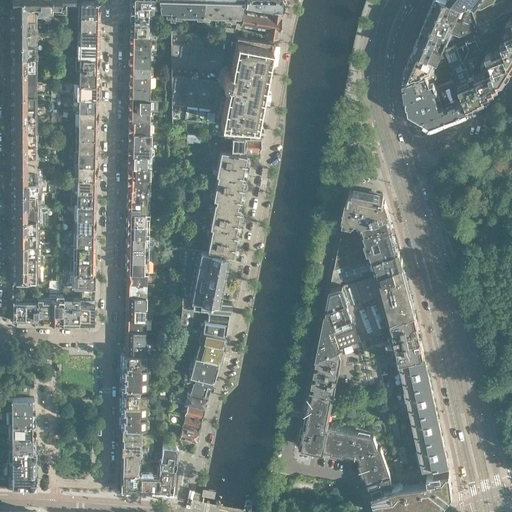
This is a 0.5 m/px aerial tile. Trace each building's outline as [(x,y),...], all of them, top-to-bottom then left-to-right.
[(51,8),(50,0),(36,0),(37,6),(37,11),(41,11),(41,12),(43,14),(50,14),(51,12),(51,8)] [(174,15),(174,0),(157,0),(159,5),(159,7),(165,7),(165,13),(169,13),(169,17),(174,17),(174,15)] [(187,11),(187,0),(174,0),(174,15),(180,15),(180,11),(187,11)] [(201,16),(201,0),(187,0),(187,11),(195,12),(195,16),(201,16)] [(215,12),(215,0),(201,0),(201,16),(207,16),(207,12),(215,12)] [(229,17),(229,0),(215,0),(215,12),(222,13),(222,16),(229,17)] [(238,13),(241,0),(229,0),(229,17),(229,18),(234,19),(234,13),(238,13)] [(282,7),(282,0),(244,0),(244,3),(257,5),(281,9),(282,7)] [(469,7),(453,0),(433,0),(430,7),(463,21),(469,7)] [(511,11),(511,0),(453,0),(469,7),(470,7),(474,16),(477,25),(491,20),(511,11)] [(99,15),(99,1),(80,1),(80,15),(99,15)] [(150,17),(151,5),(151,3),(130,3),(129,16),(150,17)] [(277,37),(281,14),(282,9),(281,9),(257,5),(256,12),(242,10),(240,24),(265,28),(264,36),(277,37)] [(33,18),(33,11),(37,11),(37,6),(11,6),(11,18),(33,18)] [(463,21),(430,7),(424,21),(447,30),(447,31),(451,32),(452,28),(457,30),(458,27),(460,28),(463,21)] [(99,29),(99,15),(80,15),(79,28),(99,29)] [(150,32),(150,17),(129,16),(129,32),(150,32)] [(480,34),(477,25),(474,16),(473,17),(468,28),(472,30),(474,36),(480,34)] [(33,25),(33,18),(11,18),(11,31),(36,31),(36,25),(33,25)] [(511,24),(510,19),(505,21),(509,31),(504,33),(507,40),(500,43),(503,50),(511,69),(511,66),(511,24)] [(474,75),(469,61),(471,56),(483,50),(479,38),(495,31),(491,20),(477,25),(480,34),(474,36),(468,39),(460,42),(444,49),(444,50),(446,56),(449,62),(455,77),(467,109),(475,106),(475,105),(480,103),(479,103),(484,101),(483,99),(474,75)] [(441,44),(447,31),(447,30),(424,21),(418,34),(441,44)] [(99,42),(99,29),(79,28),(79,41),(79,42),(99,42)] [(474,36),(472,30),(468,28),(466,32),(465,33),(468,39),(474,36)] [(256,125),(272,41),(266,40),(265,40),(260,39),(259,39),(255,38),(254,38),(249,37),(248,37),(243,36),(242,36),(228,34),(228,37),(170,30),(171,120),(221,123),(256,125)] [(33,43),(33,36),(36,36),(36,31),(11,31),(11,43),(33,43)] [(150,43),(150,32),(129,32),(129,43),(150,43)] [(468,39),(465,33),(457,36),(460,42),(468,39)] [(435,58),(441,44),(418,34),(412,49),(413,49),(433,57),(435,58)] [(98,56),(99,42),(79,42),(79,41),(77,41),(77,55),(79,55),(98,56)] [(33,50),(33,43),(11,43),(11,56),(33,56),(36,56),(36,50),(33,50)] [(150,54),(150,43),(129,43),(129,54),(150,54)] [(434,68),(431,62),(433,57),(413,49),(403,72),(404,80),(429,70),(430,70),(434,68)] [(511,69),(503,50),(492,54),(491,50),(485,53),(486,58),(497,84),(502,83),(505,77),(506,77),(511,69)] [(150,65),(150,54),(129,54),(129,65),(150,65)] [(98,69),(98,56),(79,55),(78,69),(98,69)] [(33,68),(33,56),(11,56),(11,68),(33,68)] [(497,84),(486,58),(481,60),(486,71),(474,75),(483,99),(490,96),(489,94),(494,92),(493,89),(498,87),(497,84)] [(435,85),(451,78),(446,63),(444,64),(439,66),(434,68),(430,70),(429,70),(404,80),(406,96),(435,85)] [(149,76),(150,65),(129,65),(128,76),(149,76)] [(33,81),(33,68),(11,68),(11,81),(33,81)] [(98,83),(98,69),(78,69),(78,82),(98,83)] [(149,88),(149,76),(128,76),(128,87),(149,88)] [(435,85),(406,96),(408,109),(408,110),(409,110),(409,111),(410,111),(410,112),(429,123),(430,123),(467,109),(455,77),(451,78),(435,85)] [(33,93),(33,81),(11,81),(11,93),(33,93)] [(97,96),(98,83),(78,82),(78,96),(97,96)] [(149,99),(149,88),(128,87),(128,98),(149,99)] [(33,105),(33,93),(11,93),(11,105),(33,105)] [(97,110),(97,96),(78,96),(77,109),(97,110)] [(149,110),(149,99),(128,98),(128,110),(149,110)] [(33,118),(33,105),(11,105),(11,118),(33,118)] [(97,123),(97,110),(77,109),(77,123),(97,123)] [(149,121),(149,110),(128,110),(128,121),(149,121)] [(33,130),(33,118),(11,118),(11,130),(33,130)] [(148,132),(149,121),(128,121),(127,132),(148,132)] [(97,137),(97,128),(97,123),(77,123),(77,137),(97,137)] [(261,134),(262,125),(256,125),(221,123),(221,136),(261,138),(262,134),(261,134)] [(33,143),(33,136),(36,136),(36,130),(33,130),(11,130),(11,143),(33,143)] [(148,143),(148,132),(127,132),(127,143),(148,143)] [(259,151),(260,142),(261,138),(221,136),(188,134),(187,143),(199,144),(198,144),(221,145),(221,142),(231,143),(231,144),(238,144),(238,149),(259,151)] [(96,150),(97,137),(77,137),(77,150),(96,150)] [(33,150),(33,143),(11,143),(11,155),(36,155),(36,150),(33,150)] [(148,155),(148,143),(127,143),(127,154),(148,155)] [(243,166),(245,153),(220,148),(220,149),(214,148),(211,160),(217,161),(243,166)] [(96,164),(96,150),(77,150),(76,164),(96,164)] [(148,166),(148,155),(127,154),(127,165),(148,166)] [(33,167),(33,161),(36,161),(36,155),(11,155),(11,168),(33,167)] [(241,177),(243,166),(217,161),(215,172),(241,177)] [(96,177),(96,164),(76,164),(76,177),(96,177)] [(152,175),(152,170),(148,170),(148,166),(127,165),(127,177),(147,177),(150,177),(152,175)] [(33,174),(33,167),(11,168),(11,180),(36,180),(36,174),(33,174)] [(241,177),(215,172),(211,171),(209,184),(214,185),(240,190),(243,177),(241,177)] [(96,191),(96,177),(76,177),(76,191),(96,191)] [(147,188),(147,177),(127,177),(127,188),(128,188),(147,188)] [(33,192),(33,185),(36,185),(36,180),(11,180),(11,192),(33,192)] [(238,202),(240,192),(240,190),(214,185),(212,197),(215,197),(214,201),(236,205),(237,202),(238,202)] [(146,200),(147,193),(149,193),(149,188),(147,188),(128,188),(128,193),(126,194),(126,197),(127,198),(127,200),(146,200)] [(388,210),(387,206),(388,206),(385,197),(384,198),(383,195),(350,188),(348,196),(347,195),(343,212),(345,213),(342,226),(361,220),(388,210)] [(95,204),(96,191),(76,191),(76,204),(95,204)] [(33,199),(33,192),(11,192),(12,205),(34,205),(37,205),(36,199),(33,199)] [(146,208),(146,200),(127,200),(127,201),(126,202),(126,206),(127,207),(127,212),(149,212),(149,208),(146,208)] [(235,229),(239,206),(236,205),(214,201),(213,201),(211,212),(206,211),(203,224),(211,226),(234,230),(235,229)] [(95,218),(95,204),(76,204),(75,218),(95,218)] [(34,217),(34,205),(12,205),(12,217),(34,217)] [(394,234),(391,221),(388,210),(361,220),(364,229),(367,237),(365,238),(366,243),(394,234)] [(146,224),(146,217),(149,217),(149,212),(127,212),(127,217),(126,218),(126,221),(127,222),(127,224),(146,224)] [(34,229),(34,217),(12,217),(12,230),(34,229)] [(95,232),(95,218),(75,218),(75,231),(95,232)] [(360,239),(358,232),(364,229),(361,220),(342,226),(342,227),(342,228),(340,237),(340,238),(338,246),(360,239)] [(146,232),(146,224),(127,224),(127,225),(126,226),(126,230),(127,231),(127,236),(146,236),(146,237),(148,237),(149,232),(146,232)] [(232,254),(235,236),(237,230),(235,229),(234,230),(211,226),(209,236),(203,235),(200,249),(226,253),(232,254)] [(34,242),(34,229),(12,230),(12,242),(34,242)] [(95,245),(95,232),(75,231),(75,245),(95,245)] [(398,247),(394,234),(366,243),(368,248),(370,248),(372,256),(398,247)] [(145,244),(146,237),(146,236),(127,236),(127,238),(125,239),(125,242),(126,243),(126,248),(148,248),(148,244),(145,244)] [(336,256),(362,248),(360,239),(338,246),(338,247),(338,248),(336,256)] [(34,254),(34,242),(12,242),(12,254),(34,254)] [(94,259),(95,245),(75,245),(75,258),(94,259)] [(226,253),(200,249),(179,245),(182,297),(216,300),(226,253)] [(371,274),(402,263),(402,262),(398,247),(372,256),(368,257),(334,269),(330,287),(371,274)] [(334,269),(368,257),(365,247),(362,248),(336,256),(336,257),(336,258),(334,267),(334,268),(334,269)] [(145,260),(145,253),(148,253),(148,248),(126,248),(126,253),(125,254),(125,257),(126,258),(126,260),(145,260)] [(34,267),(34,254),(12,254),(12,267),(34,267)] [(94,272),(94,259),(75,258),(74,271),(74,272),(94,272)] [(145,268),(145,260),(126,260),(126,262),(125,263),(125,266),(126,267),(126,272),(146,272),(148,272),(148,268),(145,268)] [(390,319),(415,310),(414,310),(415,310),(414,309),(412,300),(409,291),(410,291),(409,291),(407,282),(407,281),(407,282),(405,273),(405,272),(404,272),(402,264),(402,263),(371,274),(330,287),(317,355),(393,327),(390,319)] [(34,279),(34,267),(12,267),(12,279),(34,279)] [(94,286),(94,272),(74,272),(74,271),(72,271),(72,285),(78,286),(94,286)] [(146,283),(146,272),(126,272),(125,283),(146,283)] [(36,287),(36,279),(34,279),(12,279),(12,287),(36,287)] [(145,295),(146,283),(125,283),(125,294),(145,295)] [(93,322),(94,286),(78,286),(78,298),(78,301),(78,322),(93,322)] [(24,320),(25,301),(25,292),(12,292),(12,301),(12,320),(24,320)] [(36,321),(37,292),(32,292),(32,301),(25,301),(24,320),(36,321)] [(49,302),(42,301),(42,292),(37,292),(36,321),(48,321),(49,302)] [(63,321),(63,297),(63,293),(49,292),(49,302),(48,321),(63,321)] [(145,306),(145,295),(125,294),(125,306),(145,306)] [(78,322),(78,301),(78,298),(63,297),(63,321),(78,322)] [(190,327),(193,309),(202,310),(229,312),(231,302),(216,300),(182,297),(182,306),(179,325),(190,327)] [(145,318),(145,306),(125,306),(125,317),(145,318)] [(227,322),(229,312),(202,310),(202,314),(208,314),(207,320),(227,322)] [(424,353),(420,336),(415,310),(390,319),(393,327),(317,355),(310,387),(334,392),(383,380),(380,369),(379,365),(401,358),(424,353)] [(144,329),(145,318),(125,317),(124,329),(144,329)] [(225,332),(227,322),(207,320),(204,319),(202,325),(201,325),(200,327),(203,327),(203,328),(225,332)] [(224,334),(190,327),(179,325),(178,333),(200,339),(222,343),(224,334)] [(144,341),(144,329),(124,329),(124,340),(144,341)] [(218,359),(222,343),(200,339),(178,333),(175,353),(183,354),(186,342),(196,345),(194,353),(218,359)] [(144,352),(144,341),(124,340),(124,352),(144,352)] [(147,367),(147,363),(147,362),(149,363),(149,355),(147,355),(147,352),(144,352),(124,352),(123,352),(122,377),(147,377),(147,376),(149,376),(149,368),(147,368),(147,367)] [(212,378),(217,362),(183,354),(175,353),(173,368),(212,378)] [(430,381),(424,353),(401,358),(407,385),(430,381)] [(212,378),(173,368),(172,373),(194,379),(193,382),(210,386),(212,378)] [(147,393),(147,388),(146,388),(146,387),(149,387),(149,379),(147,379),(147,377),(122,377),(122,402),(146,403),(146,401),(148,401),(148,393),(147,393)] [(207,397),(210,386),(193,382),(181,378),(180,381),(182,382),(182,384),(190,386),(189,392),(207,397)] [(436,407),(430,381),(407,385),(413,412),(436,407)] [(392,382),(384,384),(385,390),(393,389),(392,382)] [(29,391),(29,383),(19,383),(19,392),(29,391)] [(207,397),(189,392),(170,387),(169,391),(168,399),(187,404),(187,403),(204,407),(207,397)] [(328,425),(334,396),(334,392),(310,387),(309,396),(307,407),(303,424),(304,425),(302,435),(301,435),(299,444),(323,449),(328,425)] [(34,410),(34,397),(11,398),(11,410),(34,410)] [(146,417),(146,413),(145,413),(145,412),(148,412),(148,404),(145,404),(146,403),(122,402),(121,427),(144,428),(145,428),(145,425),(148,425),(148,418),(146,417)] [(180,414),(181,405),(171,403),(169,411),(180,414)] [(201,418),(204,407),(187,403),(187,404),(184,414),(201,418)] [(442,434),(436,407),(413,412),(419,439),(442,434)] [(34,410),(6,411),(6,422),(9,422),(35,422),(34,410)] [(198,430),(181,425),(184,414),(184,415),(180,414),(169,411),(167,410),(165,424),(173,434),(178,436),(195,440),(198,430)] [(198,429),(201,418),(184,414),(181,425),(198,430),(198,429)] [(35,436),(35,422),(9,422),(9,436),(11,436),(34,436),(35,436)] [(354,452),(359,431),(328,425),(323,449),(332,451),(332,450),(343,452),(342,453),(352,455),(352,452),(354,452)] [(153,435),(150,433),(144,432),(144,428),(121,427),(121,439),(152,441),(153,435)] [(378,447),(374,434),(370,433),(370,431),(359,429),(359,431),(354,452),(357,453),(358,454),(378,447)] [(447,461),(442,434),(419,439),(425,466),(433,464),(434,464),(439,463),(447,461)] [(34,448),(34,436),(11,436),(11,449),(34,448)] [(152,447),(152,441),(121,439),(121,452),(139,453),(144,453),(144,448),(150,449),(152,447)] [(175,467),(178,449),(176,445),(163,444),(160,465),(175,467)] [(391,474),(386,460),(381,446),(378,447),(358,454),(361,463),(362,463),(365,473),(364,473),(367,482),(382,477),(391,474)] [(35,461),(35,448),(34,448),(11,449),(11,461),(34,461),(35,461)] [(138,471),(139,453),(121,452),(120,472),(138,472),(138,471)] [(34,473),(34,461),(11,461),(11,473),(34,473)] [(172,491),(175,467),(160,465),(159,475),(158,491),(172,491)] [(373,499),(377,511),(379,511),(388,511),(394,510),(438,505),(442,504),(443,504),(452,493),(449,470),(427,473),(428,484),(392,488),(391,474),(382,477),(367,482),(371,494),(373,499)] [(140,490),(140,471),(138,471),(138,472),(120,472),(120,489),(140,490)] [(158,491),(159,475),(152,475),(152,472),(140,471),(140,490),(158,491)] [(35,473),(34,473),(11,473),(12,486),(35,487),(35,473)] [(213,496),(215,489),(208,488),(206,495),(213,496)]
